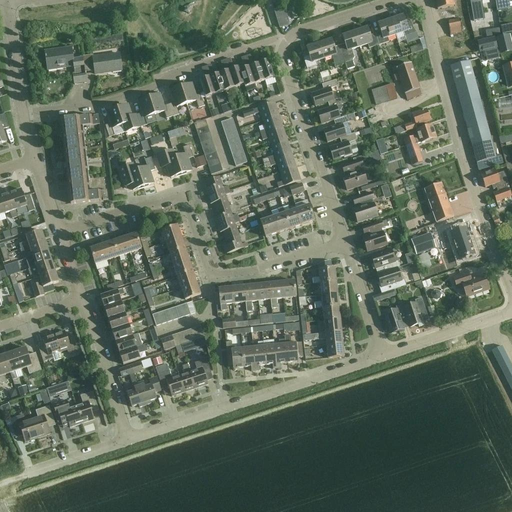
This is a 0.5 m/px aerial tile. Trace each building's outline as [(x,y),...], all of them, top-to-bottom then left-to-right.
[(452,0),(436,0),(438,10),(454,7),(452,0)] [(475,0),(476,1),(470,2),(474,22),(484,20),(481,1),(486,0),(475,0)] [(495,0),(497,12),(508,10),(506,0),(495,0)] [(280,28),(281,28),(289,26),(284,9),(275,11),(280,28)] [(403,17),(391,21),(396,36),(404,33),(405,38),(415,34),(412,23),(406,25),(403,17)] [(450,36),(463,34),(460,20),(448,22),(450,36)] [(396,36),(391,21),(378,26),(381,33),(375,35),(379,46),(389,43),(388,39),(396,36)] [(367,29),(355,33),(360,48),(368,45),(369,49),(379,46),(375,35),(370,37),(367,29)] [(345,45),(339,47),(345,64),(345,65),(347,70),(355,68),(353,62),(354,58),(353,55),(352,50),(360,48),(355,33),(343,37),(345,45)] [(501,53),(510,51),(506,38),(497,40),(500,54),(501,53)] [(495,39),(478,43),(479,51),(483,50),(483,52),(485,52),(487,61),(499,58),(495,39)] [(331,41),(319,45),(324,60),(332,57),(335,68),(345,65),(345,64),(339,47),(334,48),(331,41)] [(316,62),(324,60),(319,45),(307,49),(309,57),(303,59),(307,70),(317,66),(316,62)] [(73,74),(74,85),(86,83),(85,73),(82,57),(73,58),(72,53),(71,48),(45,52),(48,70),(48,71),(49,71),(73,67),(74,74),(73,74)] [(265,82),(275,78),(268,58),(265,51),(261,52),(264,63),(259,64),(265,82)] [(356,64),(365,63),(363,53),(355,54),(356,64)] [(82,57),(85,73),(95,71),(95,75),(122,71),(119,54),(93,58),(93,56),(84,57),(82,57)] [(265,82),(259,64),(254,66),(250,56),(246,57),(255,85),(265,82)] [(245,69),(240,71),(244,85),(245,88),(255,85),(246,57),(241,59),(245,69)] [(233,70),(230,59),(225,61),(235,88),(244,85),(240,71),(239,68),(233,70)] [(225,92),(235,88),(225,61),(221,62),(224,73),(219,74),(225,92)] [(455,85),(475,80),(470,62),(450,67),(455,85)] [(396,70),(407,101),(422,96),(417,83),(411,65),(396,70)] [(215,95),(225,92),(219,74),(214,76),(211,66),(206,67),(215,95)] [(205,98),(215,95),(206,67),(202,69),(205,79),(200,81),(205,98)] [(320,85),(331,81),(328,71),(320,73),(321,78),(318,80),(320,85)] [(455,85),(461,106),(480,101),(475,80),(455,85)] [(316,107),(328,103),(334,101),(330,90),(337,87),(335,81),(322,86),(324,91),(312,95),(316,107)] [(195,96),(191,85),(181,88),(186,105),(196,101),(198,109),(205,107),(201,94),(195,96)] [(169,105),(173,117),(179,115),(177,108),(186,105),(181,88),(171,91),(174,103),(169,105)] [(159,95),(149,99),(154,115),(164,112),(167,119),(173,117),(169,105),(163,107),(159,95)] [(149,99),(139,102),(143,114),(137,116),(141,128),(147,126),(145,118),(154,115),(149,99)] [(330,109),(318,113),(322,125),(334,121),(340,119),(338,113),(340,112),(342,108),(341,106),(343,105),(341,99),(334,101),(328,103),(330,109)] [(461,106),(468,131),(487,125),(480,101),(461,106)] [(263,122),(279,117),(275,103),(259,109),(253,111),(243,114),(244,119),(254,115),(260,113),(263,122)] [(127,106),(117,109),(125,133),(141,128),(137,116),(131,117),(127,106)] [(117,109),(107,113),(111,124),(105,126),(109,138),(125,133),(117,109)] [(405,127),(406,132),(417,129),(416,127),(431,122),(427,111),(412,116),(415,123),(405,127)] [(0,144),(7,142),(3,130),(9,128),(5,115),(0,116),(0,144)] [(103,201),(108,200),(107,190),(90,192),(91,194),(88,194),(86,182),(86,181),(90,181),(90,178),(86,178),(85,171),(89,171),(89,168),(85,169),(84,161),(88,161),(87,158),(83,159),(83,151),(87,151),(86,148),(82,149),(82,142),(85,141),(85,138),(81,139),(80,126),(83,126),(83,127),(100,125),(98,115),(93,116),(93,118),(91,118),(91,116),(61,120),(71,204),(101,201),(101,199),(103,199),(103,201)] [(283,129),(279,117),(263,122),(266,131),(260,133),(261,137),(283,129)] [(336,127),(324,131),(328,143),(335,141),(340,139),(346,137),(342,125),(346,124),(349,123),(347,117),(340,119),(334,121),(336,127)] [(235,126),(232,119),(221,123),(223,129),(235,126)] [(194,124),(196,131),(208,127),(206,120),(194,124)] [(468,131),(472,147),(491,142),(487,125),(468,131)] [(235,126),(223,129),(225,136),(237,132),(235,126)] [(394,129),(396,136),(405,133),(403,126),(394,129)] [(418,136),(404,141),(413,166),(423,162),(417,145),(420,144),(421,144),(437,138),(433,126),(416,131),(418,136)] [(196,131),(199,137),(210,133),(208,127),(196,131)] [(288,142),(283,129),(261,137),(263,141),(269,139),(272,148),(288,142)] [(237,132),(225,136),(227,142),(239,138),(237,132)] [(199,137),(201,144),(212,140),(210,133),(199,137)] [(337,146),(329,149),(334,161),(345,157),(345,159),(358,155),(355,146),(351,148),(350,143),(355,142),(357,141),(355,134),(350,136),(346,137),(340,139),(335,141),(337,146)] [(511,142),(511,136),(499,140),(501,146),(511,142)] [(239,138),(227,142),(229,148),(241,144),(239,138)] [(201,144),(203,150),(214,146),(212,140),(201,144)] [(376,142),(381,156),(387,154),(383,140),(376,142)] [(269,158),(262,161),(263,165),(270,163),(292,155),(288,142),(272,148),(275,156),(269,158)] [(472,147),(477,164),(496,159),(496,158),(491,142),(472,147)] [(241,144),(229,148),(231,154),(243,151),(241,144)] [(181,175),(191,172),(187,160),(193,158),(189,146),(183,148),(185,155),(176,158),(181,175)] [(203,150),(205,156),(216,152),(214,146),(203,150)] [(310,176),(316,174),(310,149),(304,150),(310,176)] [(167,167),(171,178),(181,175),(176,158),(173,151),(157,156),(161,169),(167,167)] [(243,151),(231,154),(234,161),(245,157),(243,151)] [(205,156),(207,163),(218,159),(216,152),(205,156)] [(111,155),(99,155),(99,164),(111,164),(111,155)] [(270,163),(263,165),(265,169),(271,167),(277,165),(280,174),(296,168),(292,155),(270,163)] [(245,157),(234,161),(236,167),(247,163),(245,157)] [(501,157),(496,158),(496,159),(477,164),(479,171),(503,164),(501,157)] [(143,188),(153,184),(149,172),(155,171),(151,158),(145,160),(147,168),(138,171),(143,188)] [(207,163),(209,169),(221,165),(218,159),(207,163)] [(343,178),(347,191),(367,185),(361,168),(363,167),(361,161),(342,167),(346,177),(343,178)] [(130,165),(119,169),(123,181),(125,187),(131,186),(133,191),(143,188),(138,171),(136,166),(131,168),(130,165)] [(223,172),(222,171),(221,165),(209,169),(211,175),(223,172)] [(296,168),(280,174),(283,182),(277,184),(279,189),(285,187),(301,181),(296,168)] [(497,175),(495,171),(481,176),(485,188),(492,186),(493,190),(497,189),(498,193),(493,195),(496,203),(511,197),(508,189),(507,190),(506,186),(509,185),(504,172),(497,175)] [(205,190),(208,198),(229,190),(228,187),(223,188),(219,178),(206,182),(208,189),(205,190)] [(304,192),(302,185),(290,189),(291,193),(292,196),(304,192)] [(441,185),(425,191),(437,224),(453,218),(441,185)] [(21,190),(10,194),(16,211),(27,207),(29,213),(35,211),(29,195),(24,197),(21,190)] [(229,190),(208,198),(210,205),(213,204),(216,211),(229,206),(225,196),(230,194),(229,192),(229,190)] [(354,210),(358,224),(378,217),(372,200),(374,200),(371,193),(353,199),(356,209),(354,210)] [(18,217),(16,211),(10,194),(0,197),(0,200),(5,214),(10,213),(12,219),(18,217)] [(295,205),(297,210),(302,226),(314,221),(307,201),(295,205)] [(232,217),(229,206),(216,211),(218,218),(215,218),(217,226),(238,219),(237,215),(232,217)] [(283,208),(290,230),(302,226),(297,210),(290,212),(288,207),(283,208)] [(280,216),(273,218),(278,234),(290,230),(283,208),(278,210),(280,216)] [(245,219),(250,217),(246,210),(241,213),(245,219)] [(266,238),(278,234),(273,218),(261,222),(266,238)] [(238,219),(217,226),(220,234),(223,233),(225,239),(238,235),(235,224),(240,223),(238,219)] [(363,239),(368,253),(387,246),(382,229),(383,229),(381,222),(363,228),(366,238),(363,239)] [(166,243),(182,238),(178,226),(162,232),(166,243)] [(10,231),(12,238),(20,235),(18,229),(10,231)] [(474,257),(465,229),(449,235),(458,262),(474,257)] [(26,236),(28,242),(19,245),(21,250),(30,247),(29,247),(45,242),(41,231),(26,236)] [(136,234),(124,238),(130,254),(141,250),(136,234)] [(413,257),(416,255),(417,256),(435,249),(430,234),(411,241),(408,242),(413,257)] [(242,245),(238,235),(225,239),(227,246),(224,247),(227,255),(248,248),(247,244),(242,245)] [(124,238),(113,242),(118,257),(130,254),(124,238)] [(182,238),(166,243),(170,255),(185,249),(182,238)] [(21,250),(19,251),(22,261),(26,259),(33,257),(48,252),(45,242),(29,247),(30,247),(21,250)] [(113,242),(102,245),(107,261),(118,257),(113,242)] [(90,249),(95,265),(107,261),(102,245),(90,249)] [(185,249),(170,255),(173,266),(189,261),(185,249)] [(380,274),(397,269),(400,268),(398,262),(395,263),(391,250),(371,257),(374,264),(372,265),(374,270),(378,269),(380,274)] [(30,270),(36,267),(52,262),(48,252),(33,257),(26,259),(30,270)] [(163,270),(167,267),(163,259),(158,261),(163,270)] [(189,261),(173,266),(177,277),(193,272),(189,261)] [(319,271),(331,270),(331,261),(318,265),(319,271)] [(34,280),(40,278),(55,272),(52,262),(36,267),(30,270),(28,270),(30,276),(33,275),(34,280)] [(319,279),(313,279),(313,285),(320,284),(336,282),(335,269),(331,270),(319,271),(319,279)] [(397,269),(380,274),(378,275),(380,283),(378,284),(380,289),(385,287),(387,293),(407,287),(405,280),(401,281),(397,269)] [(40,278),(42,283),(32,286),(36,299),(44,296),(44,295),(55,291),(53,285),(59,283),(55,272),(40,278)] [(193,272),(177,277),(181,289),(197,284),(193,272)] [(296,274),(297,278),(297,286),(302,286),(301,277),(306,276),(306,272),(296,274)] [(468,273),(454,278),(458,289),(463,287),(467,298),(490,291),(484,276),(471,281),(468,273)] [(18,285),(14,275),(10,276),(13,287),(18,285)] [(142,283),(143,288),(151,286),(149,280),(142,283)] [(430,280),(422,283),(424,289),(432,286),(430,280)] [(295,282),(282,283),(283,299),(296,298),(295,282)] [(336,282),(320,284),(321,297),(338,295),(336,282)] [(283,299),(282,283),(269,285),(271,301),(272,310),(278,309),(277,300),(283,299)] [(197,284),(181,289),(185,300),(191,299),(201,295),(197,284)] [(269,285),(257,286),(258,302),(271,301),(269,285)] [(258,302),(257,286),(244,287),(246,303),(245,303),(247,313),(253,313),(252,303),(258,302)] [(244,287),(232,288),(233,305),(245,303),(246,303),(244,287)] [(227,311),(226,305),(233,305),(232,288),(219,290),(221,312),(227,311)] [(100,297),(104,308),(121,303),(117,291),(100,297)] [(437,300),(440,299),(441,295),(439,293),(436,291),(433,293),(432,297),(433,299),(437,300)] [(310,302),(317,301),(316,293),(309,294),(310,302)] [(315,310),(323,309),(339,307),(338,295),(321,297),(322,303),(314,304),(315,310)] [(373,298),(374,303),(384,300),(382,295),(373,298)] [(416,304),(404,308),(403,308),(409,325),(410,328),(418,325),(419,328),(424,326),(422,321),(428,319),(422,299),(415,301),(416,304)] [(187,304),(190,316),(196,314),(192,302),(187,304)] [(104,308),(108,320),(125,314),(121,303),(104,308)] [(185,317),(190,316),(187,304),(181,306),(185,317)] [(403,308),(404,308),(402,305),(396,307),(397,311),(384,315),(390,334),(391,335),(399,332),(400,334),(405,332),(403,327),(409,325),(403,308)] [(179,319),(185,317),(181,306),(175,308),(179,319)] [(323,309),(324,322),(340,320),(339,307),(323,309)] [(175,308),(170,310),(173,321),(179,319),(175,308)] [(164,312),(168,323),(173,321),(170,310),(164,312)] [(162,325),(168,323),(164,312),(158,314),(162,325)] [(108,320),(112,331),(129,325),(125,314),(108,320)] [(153,316),(156,327),(162,325),(158,314),(153,316)] [(277,324),(278,324),(286,323),(285,318),(285,315),(276,316),(277,324)] [(223,329),(236,328),(235,323),(235,320),(222,321),(223,329)] [(324,322),(325,334),(342,332),(340,320),(324,322)] [(129,325),(112,331),(116,342),(133,337),(129,325)] [(204,338),(201,327),(195,329),(198,340),(204,338)] [(198,340),(195,329),(189,331),(193,342),(198,340)] [(193,342),(189,331),(183,333),(187,344),(193,342)] [(65,332),(54,335),(60,353),(67,351),(68,355),(78,351),(72,334),(66,336),(65,332)] [(325,334),(327,347),(343,345),(342,332),(325,334)] [(187,344),(183,333),(178,335),(181,346),(182,346),(187,344)] [(62,359),(60,353),(54,335),(42,339),(44,343),(38,345),(44,363),(54,360),(55,362),(62,359)] [(138,344),(151,341),(150,335),(136,337),(138,344)] [(181,346),(178,335),(172,336),(176,348),(181,346)] [(176,348),(172,336),(166,338),(170,350),(176,348)] [(116,342),(119,354),(136,348),(133,337),(116,342)] [(298,359),(303,358),(301,344),(291,345),(290,337),(284,337),(285,341),(285,345),(287,364),(298,363),(298,359)] [(164,352),(170,350),(166,338),(160,340),(164,352)] [(274,346),(277,369),(281,369),(280,365),(287,364),(285,345),(285,341),(279,342),(280,346),(274,346)] [(226,343),(226,351),(228,366),(233,365),(233,369),(244,368),(242,350),(232,351),(232,342),(226,343)] [(258,348),(253,349),(255,372),(259,371),(259,367),(266,366),(264,348),(263,343),(258,344),(258,348)] [(136,348),(119,354),(123,365),(140,360),(139,355),(146,352),(144,345),(136,348)] [(344,358),(343,345),(327,347),(328,359),(344,358)] [(274,346),(264,348),(266,366),(272,365),(273,370),(277,369),(274,346)] [(511,372),(499,347),(491,352),(511,394),(511,372)] [(26,349),(15,352),(21,370),(27,368),(29,375),(41,371),(36,354),(35,354),(36,356),(29,358),(26,349)] [(253,349),(242,350),(244,368),(251,368),(251,372),(255,372),(253,349)] [(21,370),(15,352),(4,356),(10,374),(13,381),(17,379),(15,372),(21,370)] [(10,374),(4,356),(0,357),(0,384),(7,383),(4,376),(10,374)] [(190,372),(196,390),(208,385),(205,376),(211,374),(207,360),(195,364),(197,370),(190,372)] [(132,366),(134,374),(142,371),(140,363),(132,366)] [(185,374),(178,376),(184,393),(196,390),(190,372),(188,365),(182,367),(185,374)] [(122,378),(134,374),(132,366),(119,370),(122,378)] [(172,397),(184,393),(178,376),(172,379),(170,372),(158,376),(163,392),(169,390),(172,397)] [(138,384),(145,406),(151,405),(150,402),(156,400),(154,394),(161,391),(156,378),(149,380),(151,386),(145,388),(143,382),(138,384)] [(58,385),(61,397),(70,394),(67,383),(58,385)] [(145,406),(138,384),(132,386),(134,392),(127,394),(132,408),(139,406),(139,408),(145,406)] [(20,392),(22,398),(29,395),(27,389),(20,392)] [(46,392),(40,394),(44,406),(50,404),(46,392)] [(76,406),(82,424),(94,420),(91,410),(98,408),(93,392),(80,396),(83,404),(76,406)] [(82,424),(76,406),(69,409),(67,401),(56,405),(61,420),(67,418),(70,428),(82,424)] [(32,420),(38,439),(50,435),(47,425),(54,422),(49,407),(36,411),(38,418),(32,420)] [(38,439),(32,420),(25,423),(23,416),(9,420),(14,435),(22,433),(25,443),(38,439)]
